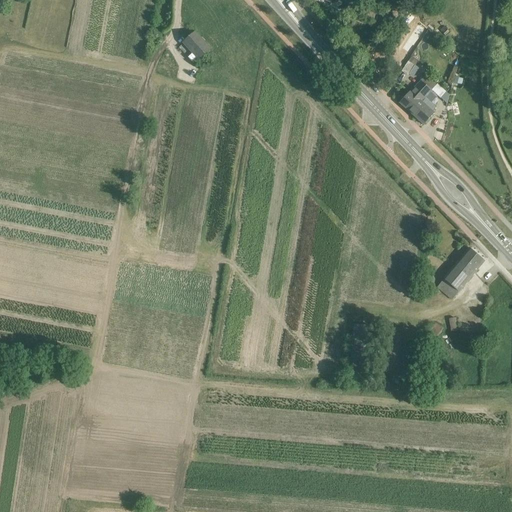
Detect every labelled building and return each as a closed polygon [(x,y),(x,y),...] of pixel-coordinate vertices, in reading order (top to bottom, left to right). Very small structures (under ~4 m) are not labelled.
[(324,0),(331,3),(330,6),(339,10),(340,9),(352,14),(373,21),(376,11),(356,3),(357,0),(324,0)] [(210,49),(195,33),(184,43),(199,59),(210,49)] [(412,57),(409,61),(416,65),(419,61),(412,57)] [(401,70),(412,78),(418,68),(407,61),(401,70)] [(407,96),(400,103),(412,115),(417,110),(416,109),(423,102),(422,101),(425,98),(431,91),(421,81),(407,96)] [(446,92),(438,84),(437,85),(431,91),(437,97),(438,96),(441,98),(443,95),(449,101),(451,96),(446,92)] [(412,115),(424,125),(434,113),(433,111),(436,108),(425,98),(422,101),(423,102),(416,109),(417,110),(412,115)] [(485,261),(469,248),(437,288),(452,300),(485,261)] [(457,318),(449,319),(451,332),(458,331),(457,318)] [(428,335),(436,340),(443,329),(436,323),(428,335)] [(349,373),(365,375),(370,326),(354,324),(349,373)] [(388,377),(413,379),(417,330),(392,328),(388,377)]
